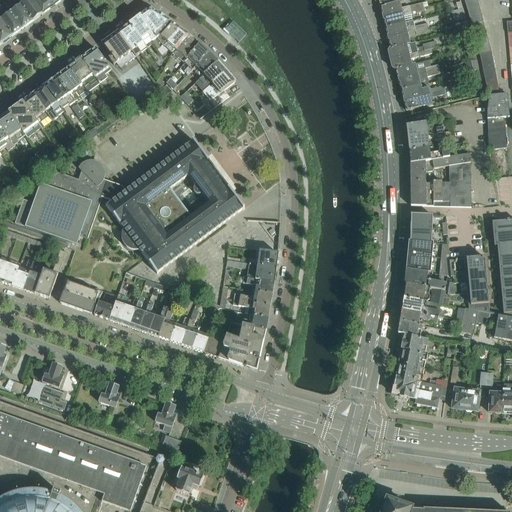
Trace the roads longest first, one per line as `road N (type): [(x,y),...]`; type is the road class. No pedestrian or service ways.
road 1 (residential): [(263,392),(289,275),(291,165),(249,78),(159,0)]
road 2 (tertiary): [(263,392),(0,298)]
road 3 (tertiary): [(0,330),(222,409),(257,413)]
road 4 (secondary): [(347,0),(380,91),(391,210)]
road 5 (unclassified): [(0,104),(138,0)]
road 6 (secondary): [(511,443),(355,421)]
road 7 (secondary): [(376,446),(511,465)]
road 8 (residential): [(511,214),(391,210)]
